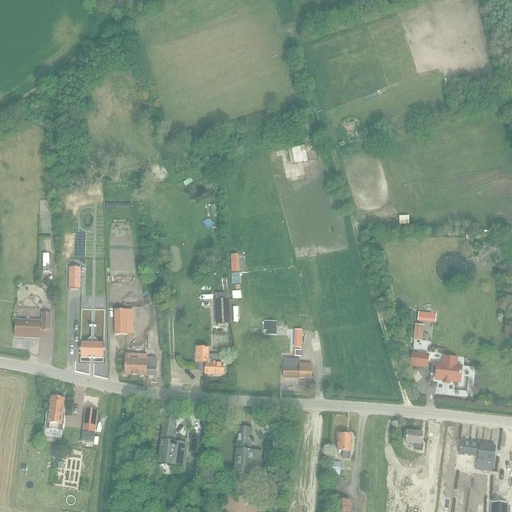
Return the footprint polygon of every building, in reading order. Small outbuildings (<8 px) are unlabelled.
[(292,149),(295,164),(308,162),(306,151),(300,152),(300,147),(292,149)] [(409,216),(399,216),(399,224),(409,224),(409,216)] [(48,251),(40,251),(40,269),(48,269),(48,251)] [(68,290),(80,290),(80,268),(68,267),(68,290)] [(43,284),(47,289),(53,283),(49,279),(43,284)] [(241,291),(232,292),(233,300),(241,299),(241,291)] [(228,300),(218,300),(219,324),(230,324),(229,300),(228,300)] [(132,310),(115,311),(115,334),(127,334),(127,322),(132,322),(132,310)] [(425,313),(424,321),(435,322),(436,314),(425,313)] [(15,338),(39,339),(39,329),(42,329),(42,330),(50,331),(50,315),(42,314),(42,323),(40,323),(40,322),(16,321),(15,338)] [(264,322),(264,330),(276,330),(276,322),(264,322)] [(414,340),(422,341),(424,326),(415,325),(414,340)] [(105,350),(104,349),(104,343),(80,342),(80,348),(79,350),(80,351),(80,357),(89,358),(95,358),(104,358),(104,352),(105,350)] [(209,356),(209,349),(197,348),(196,362),(199,362),(198,369),(206,369),(205,375),(222,376),(223,366),(219,365),(220,357),(209,356)] [(411,366),(427,367),(428,355),(413,353),(411,366)] [(146,356),(126,355),(125,376),(156,377),(157,359),(146,358),(146,356)] [(433,363),(431,374),(436,374),(436,380),(460,382),(462,366),(457,365),(457,358),(452,358),(444,357),(443,364),(438,363),(433,363)] [(284,363),(283,378),(312,379),(312,364),(300,364),(300,360),(284,359),(284,363)] [(47,412),(45,428),(62,431),(64,415),(62,414),(64,399),(59,398),(58,396),(54,395),(53,397),(51,397),(49,412),(47,412)] [(98,410),(85,409),(82,432),(94,434),(98,410)] [(176,433),(174,433),(175,420),(164,418),(158,464),(183,467),(186,443),(175,441),(176,433)] [(235,473),(260,475),(262,451),(250,450),(251,440),(249,440),(250,429),(238,428),(235,473)] [(421,444),(422,433),(407,432),(406,443),(417,444),(416,451),(423,452),(423,444),(421,444)] [(342,452),(342,459),(349,459),(350,452),(352,436),(339,435),(337,451),(342,452)] [(191,452),(202,453),(204,439),(192,438),(191,452)] [(475,459),(478,460),(477,470),(493,472),(496,446),(461,443),(460,455),(475,457),(475,459)] [(278,453),(264,451),(264,460),(277,461),(278,453)] [(328,474),(340,475),(341,463),(329,462),(328,474)] [(333,511),(350,511),(351,501),(335,499),(333,511)] [(506,511),(507,504),(491,503),(490,511),(506,511)]
